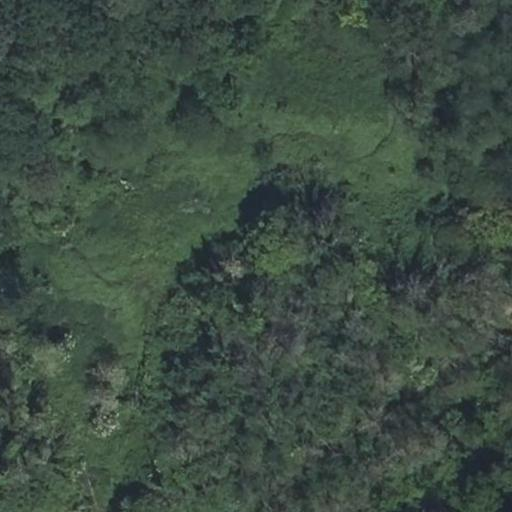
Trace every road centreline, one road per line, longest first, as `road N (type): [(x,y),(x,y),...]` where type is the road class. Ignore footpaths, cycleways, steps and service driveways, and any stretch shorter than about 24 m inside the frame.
road 1 (track): [(110,511),(126,479),(150,325),(199,254),(340,173)]
road 2 (track): [(250,511),(373,424),(511,304)]
